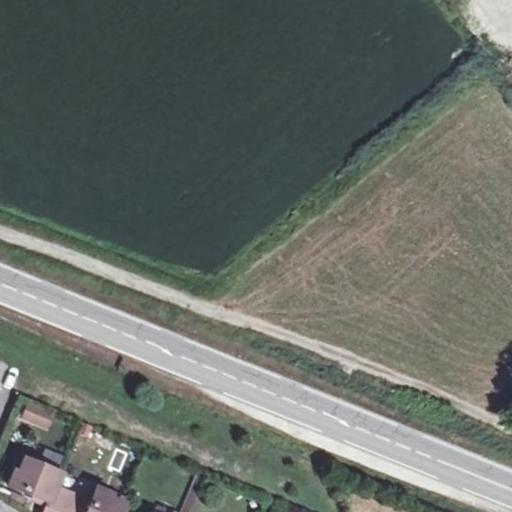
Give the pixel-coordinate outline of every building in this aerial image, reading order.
[(26,399),(17,418),(44,430),(53,411),(26,399)] [(17,474),(23,461),(18,458),(12,472),(17,474)] [(66,511),(70,504),(52,496),(60,476),(23,461),(17,474),(12,472),(6,487),(47,504),(43,511),(66,511)] [(70,504),(66,511),(121,511),(124,506),(108,500),(110,495),(97,489),(87,511),(70,504)] [(108,500),(124,506),(126,501),(110,495),(108,500)]
